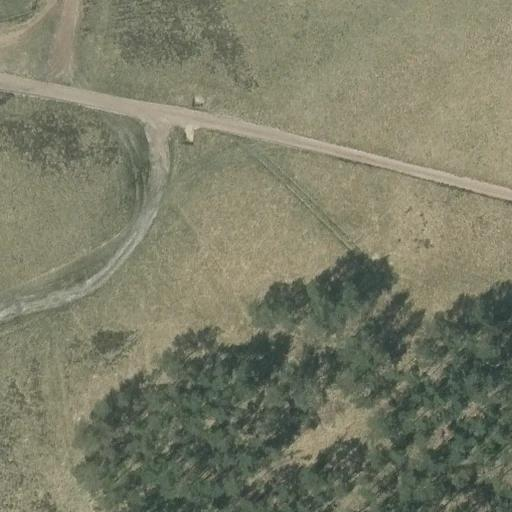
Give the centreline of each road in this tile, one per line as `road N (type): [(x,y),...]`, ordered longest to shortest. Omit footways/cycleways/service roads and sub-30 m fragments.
road 1 (track): [(0,87),(195,119),(511,196)]
road 2 (track): [(0,314),(77,296),(132,244),(161,183),(162,113)]
